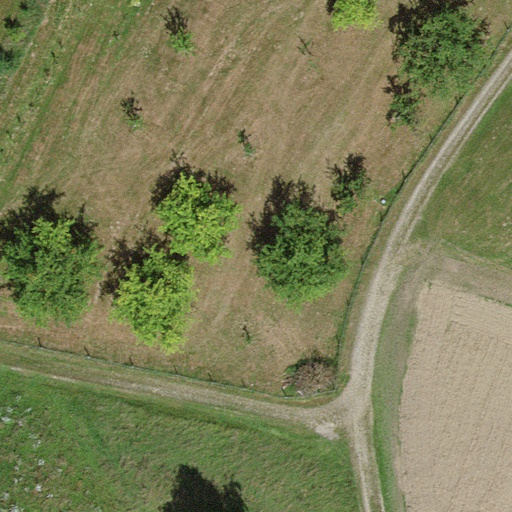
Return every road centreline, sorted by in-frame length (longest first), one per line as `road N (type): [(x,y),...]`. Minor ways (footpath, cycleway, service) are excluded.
road 1 (track): [(377,511),(363,416),(372,312),(446,156),(511,69)]
road 2 (track): [(0,357),(297,414),(363,416)]
